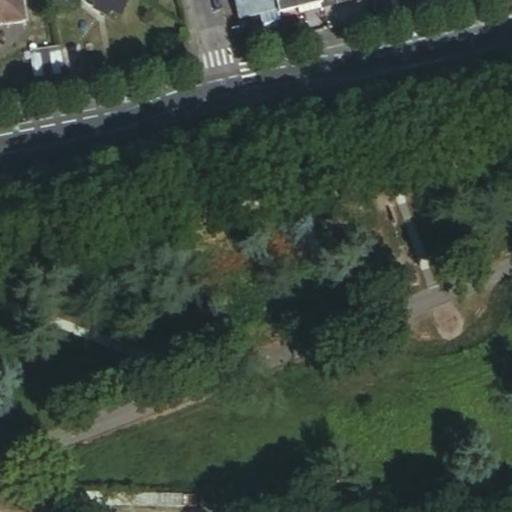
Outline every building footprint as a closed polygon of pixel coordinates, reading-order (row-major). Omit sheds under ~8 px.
[(0,0),(0,22),(24,18),(20,0),(0,0)] [(120,17),(129,0),(84,0),(98,7),(97,10),(110,16),(111,13),(120,17)] [(235,0),(240,21),(241,21),(262,16),(278,12),(275,0),(235,0)] [(321,0),(275,0),(278,12),(322,2),(321,0)] [(280,22),(278,12),(262,16),(264,23),(264,26),(280,22)] [(262,16),(241,21),(243,28),(264,23),(262,16)] [(64,77),(59,50),(30,56),(35,82),(64,77)]
